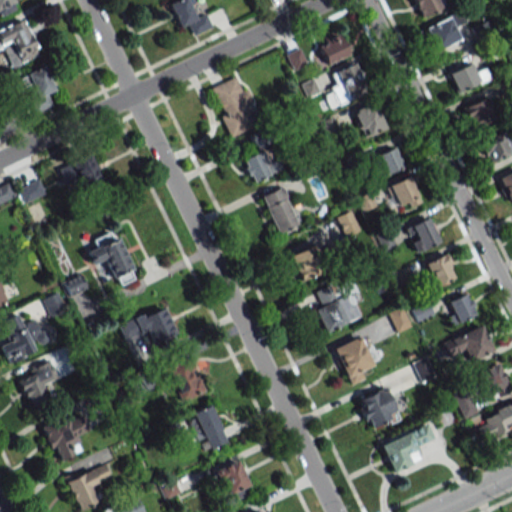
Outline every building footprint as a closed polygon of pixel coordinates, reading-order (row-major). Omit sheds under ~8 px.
[(0,0),(10,0),(12,4),(0,9),(0,0)] [(168,6),(180,0),(192,0),(200,16),(204,14),(211,28),(192,37),(187,26),(179,29),(168,6)] [(411,0),(419,17),(439,7),(436,0),(411,0)] [(461,36),(451,14),(423,28),(434,50),(461,36)] [(0,49),(2,48),(9,66),(37,56),(23,20),(0,28),(0,49)] [(340,34),(315,43),(323,64),(347,55),(340,34)] [(284,54),(289,67),(304,62),(298,48),(284,54)] [(329,72),(334,86),(321,90),(327,108),(361,96),(351,64),(329,72)] [(473,71),(471,64),(447,71),(452,90),(489,80),(486,68),(473,71)] [(51,105),(46,94),(53,91),(43,66),(18,77),(33,113),(51,105)] [(228,137),(257,124),(236,76),(209,87),(220,112),(217,113),(228,137)] [(461,107),(469,129),(492,120),(483,98),(461,107)] [(383,128),(370,101),(350,112),(363,138),(383,128)] [(335,129),(329,118),(318,123),(323,134),(335,129)] [(486,160),(510,152),(503,133),(479,141),(486,160)] [(368,159),(379,178),(402,165),(391,146),(368,159)] [(265,148),(239,160),(249,183),(275,171),(265,148)] [(100,181),(88,153),(68,162),(80,190),(100,181)] [(511,200),(511,170),(497,176),(506,203),(511,200)] [(384,185),(392,209),(417,201),(409,177),(384,185)] [(44,195),(38,179),(16,187),(22,203),(44,195)] [(0,202),(12,197),(6,182),(0,184),(0,202)] [(274,233),(296,223),(279,186),(258,196),(274,233)] [(355,195),(359,210),(373,207),(369,192),(355,195)] [(333,217),(343,237),(358,230),(348,210),(333,217)] [(412,251),(435,243),(427,218),(404,226),(412,251)] [(90,239),(93,247),(85,250),(90,264),(103,259),(114,286),(134,278),(115,230),(90,239)] [(286,255),(297,280),(321,270),(310,245),(286,255)] [(454,277),(444,254),(423,262),(433,286),(454,277)] [(61,281),(67,296),(84,288),(78,274),(61,281)] [(344,323),(329,285),(313,291),(319,306),(313,309),(322,332),(344,323)] [(446,315),(450,324),(473,315),(464,293),(446,301),(451,313),(446,315)] [(430,316),(427,304),(411,308),(413,320),(430,316)] [(116,323),(123,342),(147,333),(151,343),(173,335),(162,306),(116,323)] [(386,312),(393,331),(408,326),(401,307),(386,312)] [(35,318),(19,324),(16,314),(0,320),(0,322),(8,341),(0,344),(0,351),(4,362),(46,345),(35,318)] [(490,350),(479,325),(440,343),(447,358),(462,351),(466,361),(490,350)] [(372,372),(357,337),(331,347),(346,382),(372,372)] [(46,398),(39,385),(55,377),(47,360),(13,376),(27,407),(46,398)] [(178,400),(199,392),(186,361),(165,370),(178,400)] [(474,372),(487,399),(508,389),(495,362),(474,372)] [(392,410),(381,387),(356,399),(367,422),(392,410)] [(511,425),(511,402),(474,419),(481,438),(511,425)] [(225,442),(208,404),(189,413),(207,450),(225,442)] [(55,460),(77,450),(61,415),(38,426),(55,460)] [(378,445),(390,471),(417,458),(412,448),(431,439),(424,423),(378,445)] [(227,501),(250,490),(234,459),(212,470),(227,501)] [(62,481),(76,510),(102,498),(95,483),(107,477),(101,462),(62,481)] [(177,493),(171,479),(156,486),(162,500),(177,493)] [(142,511),(136,498),(116,507),(118,511),(142,511)]
